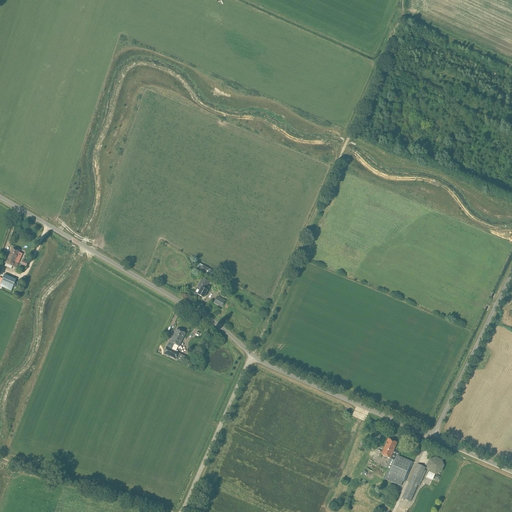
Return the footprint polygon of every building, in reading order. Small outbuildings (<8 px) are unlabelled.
[(7,254),(5,257),(18,263),(19,260),(16,259),(19,251),(12,248),(9,255),(7,254)] [(5,257),(3,262),(6,263),(12,266),(16,268),(18,263),(5,257)] [(199,263),(197,268),(211,275),(214,271),(199,263)] [(4,274),(0,284),(0,285),(11,291),(13,287),(14,288),(16,285),(14,284),(17,280),(4,274)] [(198,286),(194,294),(197,295),(198,294),(203,298),(208,290),(207,290),(209,287),(207,286),(209,282),(202,278),(198,286)] [(217,296),(214,303),(222,307),(225,301),(217,296)] [(170,342),(175,344),(179,336),(181,337),(182,336),(184,337),(186,333),(177,329),(170,342)] [(175,344),(172,350),(173,350),(175,351),(176,351),(179,346),(184,337),(182,336),(181,337),(179,336),(175,344)] [(163,352),(170,356),(173,350),(172,350),(166,347),(163,352)] [(173,350),(170,356),(176,359),(182,362),(181,363),(184,364),(188,358),(184,356),(183,359),(178,356),(179,353),(173,350)] [(388,438),(381,454),(390,458),(386,468),(388,469),(384,478),(401,486),(403,481),(405,482),(414,462),(412,462),(412,461),(399,456),(400,453),(394,450),(397,442),(388,438)] [(358,449),(362,452),(366,443),(362,440),(358,449)] [(429,472),(427,477),(433,480),(435,474),(441,472),(444,466),(442,460),(436,457),(429,459),(427,465),(429,472)] [(411,502),(426,467),(417,464),(402,498),(411,502)]
